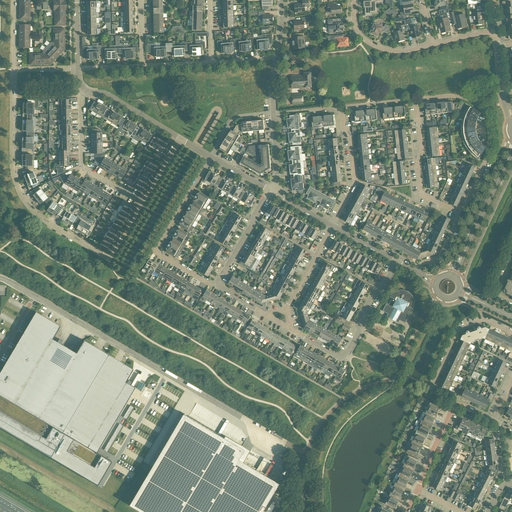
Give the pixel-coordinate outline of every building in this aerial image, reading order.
[(19,0),(19,20),(30,20),(30,0),(19,0)] [(53,0),(54,11),(55,26),(66,25),(65,11),(66,11),(65,0),(53,0)] [(247,0),(247,1),(261,1),(261,6),(262,6),(262,10),(268,9),(268,6),(272,6),(271,0),(247,0)] [(303,4),(295,5),(295,12),(305,11),(305,7),(309,6),(308,0),(306,0),(302,0),(303,4)] [(370,0),(371,1),(364,1),(364,5),(365,5),(365,16),(371,16),(371,13),(376,13),(376,2),(378,2),(378,0),(370,0)] [(447,0),(436,0),(434,0),(435,7),(441,6),(442,10),(449,8),(447,0)] [(334,4),(328,5),(328,11),(331,11),(332,14),(342,13),(341,7),(334,7),(334,4)] [(404,12),(400,12),(401,17),(410,15),(409,11),(414,10),(413,4),(403,6),(404,12)] [(474,16),(469,17),(470,23),(473,22),(474,22),(475,25),(483,24),(481,6),(477,7),(477,11),(478,13),(473,13),(474,16)] [(445,18),(438,20),(441,33),(451,31),(448,19),(451,19),(448,9),(441,10),(442,14),(444,14),(445,18)] [(265,12),(258,12),(259,18),(261,18),(262,19),(262,23),(272,23),(272,15),(265,15),(265,12)] [(454,12),(450,13),(452,22),(455,21),(458,29),(462,28),(462,27),(467,26),(464,14),(455,16),(454,12)] [(302,21),(294,22),(295,30),(305,29),(304,21),(310,21),(310,17),(302,18),(302,21)] [(337,19),(328,20),(328,23),(330,23),(330,28),(330,29),(330,33),(334,33),(343,32),(342,21),(337,22),(337,19)] [(411,19),(404,21),(407,31),(411,30),(413,38),(420,36),(418,26),(413,27),(411,19)] [(374,23),(370,33),(374,35),(374,36),(374,37),(375,37),(375,38),(376,38),(377,38),(377,37),(378,37),(380,33),(381,33),(382,32),(388,34),(391,27),(385,24),(384,28),(378,25),(379,24),(375,23),(375,24),(374,23)] [(19,25),(19,48),(30,48),(30,25),(19,25)] [(398,31),(394,32),(396,41),(397,41),(398,42),(404,40),(402,32),(406,31),(404,25),(398,26),(399,30),(398,31)] [(54,45),(51,48),(59,56),(65,50),(64,28),(53,29),(54,45)] [(295,37),(293,38),(294,49),(305,48),(303,33),(295,34),(295,37)] [(272,34),(262,35),(263,49),(269,49),(269,45),(272,44),(272,34)] [(258,37),(253,37),(254,44),(257,44),(257,50),(263,49),(262,35),(262,36),(257,36),(258,37)] [(344,35),(328,36),(329,40),(336,39),(337,47),(349,46),(348,38),(344,38),(344,35)] [(248,41),(244,41),(245,51),(251,51),(251,45),(254,44),(253,37),(248,38),(248,41)] [(129,58),(128,48),(128,45),(128,42),(122,42),(122,39),(119,39),(119,45),(120,52),(123,52),(123,58),(129,58)] [(230,43),(226,43),(227,53),(233,52),(233,47),(236,46),(235,39),(230,40),(230,43)] [(240,39),(235,39),(236,46),(239,46),(239,52),(245,51),(244,41),(240,42),(240,39)] [(222,41),(217,41),(218,49),(221,48),(221,54),(227,53),(226,43),(222,44),(222,41)] [(191,42),(186,43),(187,50),(190,50),(190,55),(196,55),(196,45),(191,45),(191,42)] [(195,42),(196,45),(196,55),(202,55),(202,49),(205,49),(205,42),(195,42)] [(92,43),(93,49),(93,59),(99,59),(99,53),(102,53),(101,46),(100,46),(100,44),(98,44),(98,43),(92,43)] [(164,47),(160,47),(160,57),(166,56),(166,51),(169,51),(169,43),(164,44),(164,47)] [(173,43),(169,43),(169,51),(172,51),(172,56),(178,56),(178,46),(174,46),(173,43)] [(182,46),(178,46),(178,56),(184,56),(184,50),(187,50),(186,43),(182,43),(182,46)] [(155,44),(147,44),(147,52),(154,52),(154,57),(160,57),(160,47),(156,47),(155,44)] [(119,45),(110,46),(111,49),(111,59),(117,58),(117,53),(120,52),(119,45)] [(133,48),(128,48),(129,58),(135,58),(135,52),(138,52),(138,45),(133,45),(133,48)] [(106,46),(101,46),(102,53),(105,53),(105,59),(111,59),(111,49),(106,49),(106,46)] [(88,47),(83,47),(84,54),(87,54),(87,60),(93,59),(93,49),(88,49),(88,47)] [(46,54),(29,54),(29,65),(51,64),(59,56),(51,48),(46,54)] [(304,75),(291,76),(291,82),(306,81),(311,81),(311,72),(304,73),(304,75)] [(306,81),(291,82),(291,89),(300,88),(305,88),(305,89),(309,89),(309,88),(312,87),(311,81),(306,81)] [(303,93),(292,94),(292,105),(303,104),(303,93)] [(23,103),(23,109),(35,109),(35,100),(28,100),(28,103),(23,103)] [(90,101),(88,105),(88,109),(89,110),(96,114),(102,105),(97,102),(96,103),(94,101),(93,102),(90,101)] [(452,102),(447,102),(448,113),(455,112),(458,102),(452,103),(452,102)] [(102,105),(96,114),(104,119),(109,110),(107,109),(107,108),(102,105)] [(404,106),(399,107),(400,117),(409,116),(408,109),(405,109),(404,106)] [(469,106),(466,113),(477,118),(480,114),(470,107),(469,106)] [(383,112),(380,112),(380,119),(389,119),(388,108),(383,109),(383,112)] [(23,109),(22,117),(32,117),(35,117),(35,115),(34,115),(35,109),(23,109)] [(109,110),(104,119),(111,123),(117,114),(112,110),(111,112),(109,110)] [(376,110),(370,110),(372,120),(380,119),(380,112),(376,112),(376,110)] [(355,115),(351,115),(352,123),(361,122),(360,111),(354,112),(355,115)] [(290,116),(287,116),(288,124),(301,122),(300,115),(296,115),(296,113),(290,114),(290,116)] [(477,118),(466,113),(463,119),(475,122),(477,118)] [(111,123),(119,128),(124,119),(121,118),(122,117),(117,114),(111,123)] [(328,116),(329,126),(329,129),(336,128),(335,117),(334,117),(333,115),(328,116)] [(22,126),(32,126),(32,117),(22,117),(22,126)] [(119,128),(117,130),(121,132),(121,131),(123,133),(125,131),(126,132),(132,122),(127,119),(126,121),(124,119),(119,128)] [(126,132),(134,137),(139,128),(136,127),(137,126),(132,122),(126,132)] [(237,125),(234,129),(240,132),(248,132),(247,122),(241,123),(242,125),(237,125)] [(301,122),(288,124),(289,131),(299,130),(299,127),(300,127),(301,127),(301,126),(301,122)] [(34,126),(32,126),(22,126),(21,126),(21,130),(22,130),(22,131),(28,132),(28,134),(34,135),(34,126)] [(134,137),(132,139),(136,140),(138,142),(139,140),(141,141),(147,131),(142,128),(141,130),(139,128),(134,137)] [(91,133),(91,138),(102,138),(102,133),(101,133),(101,131),(98,129),(91,129),(91,133)] [(231,130),(228,135),(237,140),(239,135),(238,135),(240,132),(234,129),(233,131),(231,130)] [(299,130),(289,131),(289,138),(303,136),(302,133),(302,132),(301,132),(300,132),(299,130)] [(149,146),(154,137),(151,136),(152,134),(147,131),(141,141),(149,146)] [(455,137),(463,135),(464,141),(476,136),(475,132),(463,134),(452,135),(450,136),(451,146),(457,144),(455,137)] [(34,143),(34,135),(28,134),(28,137),(22,137),(22,139),(20,139),(20,143),(22,143),(32,143),(34,143)] [(228,135),(225,140),(234,145),(237,140),(228,135)] [(303,136),(289,138),(290,145),(303,144),(303,136)] [(476,136),(464,141),(468,147),(478,141),(476,136)] [(154,137),(149,146),(156,150),(162,140),(157,137),(156,139),(154,137)] [(162,140),(156,150),(164,155),(169,146),(166,145),(167,143),(162,140)] [(225,140),(223,144),(231,149),(234,145),(225,140)] [(478,141),(468,147),(472,153),(481,144),(478,141)] [(22,143),(22,152),(34,152),(34,143),(32,143),(22,143)] [(223,144),(220,149),(228,154),(231,149),(223,144)] [(481,144),(472,153),(475,156),(474,157),(478,161),(482,153),(481,152),(485,148),(481,144)] [(269,145),(261,145),(262,156),(270,155),(269,145)] [(249,146),(246,151),(254,156),(256,154),(256,146),(249,146)] [(301,146),(288,148),(289,155),(302,154),(301,146)] [(102,148),(91,148),(91,154),(95,153),(95,160),(105,154),(104,153),(102,153),(102,148)] [(34,152),(22,152),(22,160),(32,160),(34,160),(34,152)] [(105,154),(95,160),(101,163),(99,167),(103,169),(109,160),(105,157),(106,155),(105,154)] [(302,154),(289,155),(290,163),(303,161),(302,154)] [(263,162),(261,163),(266,171),(271,167),(270,155),(262,156),(263,162)] [(244,156),(240,163),(249,168),(253,162),(244,156)] [(148,159),(144,166),(154,171),(157,166),(149,162),(150,160),(148,159)] [(32,160),(22,160),(22,166),(27,166),(28,170),(34,169),(34,160),(32,160)] [(109,160),(103,169),(108,172),(113,162),(109,160)] [(56,168),(56,169),(57,169),(57,175),(64,172),(64,166),(69,166),(69,161),(59,161),(59,164),(58,165),(57,166),(56,167),(56,168)] [(303,161),(290,163),(290,170),(303,168),(303,161)] [(113,162),(108,172),(112,174),(118,165),(113,162)] [(253,162),(249,168),(260,174),(266,171),(261,163),(258,165),(253,162)] [(467,163),(465,168),(473,172),(475,167),(467,163)] [(118,165),(112,174),(116,177),(122,168),(118,165)] [(144,166),(141,171),(151,177),(154,171),(144,166)] [(122,168),(116,177),(121,180),(127,170),(122,168)] [(303,168),(290,170),(291,177),(304,175),(303,168)] [(465,168),(462,173),(471,177),(473,172),(465,168)] [(29,174),(24,176),(26,181),(35,178),(37,177),(34,169),(28,170),(29,174)] [(141,171),(138,176),(148,182),(151,177),(141,171)] [(205,180),(203,182),(205,183),(206,181),(210,184),(216,174),(212,172),(210,171),(205,180)] [(462,173),(460,178),(468,182),(471,177),(462,173)] [(60,179),(62,182),(69,186),(75,177),(70,174),(68,178),(66,176),(60,179)] [(216,174),(210,184),(215,186),(214,188),(215,189),(221,178),(220,177),(220,176),(216,174)] [(304,175),(291,177),(292,184),(303,183),(305,182),(304,175)] [(138,176),(135,181),(144,187),(148,182),(138,176)] [(341,176),(332,177),(332,183),(334,182),(334,186),(341,185),(340,182),(342,182),(341,176)] [(35,178),(26,181),(29,190),(40,184),(39,183),(40,182),(38,178),(37,178),(37,177),(35,178)] [(75,177),(69,186),(73,189),(79,179),(75,177)] [(221,178),(215,189),(216,190),(217,187),(222,190),(228,180),(224,178),(223,179),(221,178)] [(460,178),(458,183),(466,187),(468,182),(460,178)] [(48,191),(56,184),(53,179),(44,186),(48,191)] [(79,179),(73,189),(78,192),(79,190),(83,182),(79,179)] [(79,190),(83,192),(89,183),(85,180),(83,182),(79,190)] [(132,180),(131,182),(133,183),(132,187),(141,192),(144,187),(135,181),(132,180)] [(228,180),(222,190),(226,193),(225,195),(226,196),(233,184),(231,183),(228,180)] [(89,183),(83,192),(88,195),(93,185),(89,183)] [(303,183),(292,184),(293,191),(298,190),(298,192),(303,195),(305,191),(304,190),(303,183)] [(458,183),(455,188),(464,192),(466,187),(458,183)] [(233,184),(226,196),(227,196),(229,194),(233,197),(239,187),(235,185),(233,184)] [(363,184),(360,189),(368,193),(371,188),(363,184)] [(93,185),(88,195),(92,197),(98,188),(93,185)] [(303,195),(311,200),(317,191),(309,186),(307,188),(305,191),(303,195)] [(39,187),(30,192),(36,199),(36,200),(44,193),(39,187)] [(239,187),(233,197),(238,199),(237,202),(238,202),(244,191),(242,190),(243,189),(239,187)] [(98,188),(92,197),(96,200),(102,190),(98,188)] [(455,188),(453,193),(462,197),(464,192),(455,188)] [(360,189),(358,193),(366,197),(368,193),(360,189)] [(102,190),(96,200),(101,203),(107,193),(102,190)] [(244,191),(238,202),(239,203),(240,201),(245,203),(250,194),(247,191),(246,192),(244,191)] [(317,191),(311,200),(318,204),(323,194),(317,191)] [(44,193),(36,200),(39,204),(44,201),(46,204),(51,199),(45,192),(44,193)] [(198,193),(196,197),(206,203),(209,198),(211,200),(211,199),(209,197),(200,192),(199,194),(198,193)] [(250,194),(245,203),(251,207),(256,198),(254,196),(253,195),(253,194),(251,192),(251,194),(250,194)] [(384,192),(380,201),(385,203),(389,195),(384,192)] [(107,193),(101,203),(105,205),(111,196),(107,193)] [(358,193),(355,197),(363,202),(366,197),(358,193)] [(453,193),(451,198),(459,202),(462,197),(453,193)] [(323,194),(318,204),(324,207),(329,198),(328,197),(323,194)] [(389,195),(385,203),(390,205),(394,197),(389,195)] [(194,201),(193,203),(205,210),(205,209),(203,208),(206,203),(196,197),(193,201),(194,201)] [(355,197),(353,202),(361,206),(364,208),(366,203),(363,202),(355,197)] [(394,197),(390,205),(395,208),(399,199),(394,197)] [(329,198),(324,207),(330,211),(336,201),(329,198)] [(451,198),(449,203),(457,207),(459,202),(451,198)] [(51,199),(46,204),(50,206),(47,211),(51,214),(57,205),(58,204),(51,199)] [(399,199),(395,208),(400,210),(404,202),(399,199)] [(126,202),(122,207),(130,211),(133,206),(126,202)] [(353,202),(350,206),(358,211),(361,206),(353,202)] [(404,202),(400,210),(405,212),(409,204),(404,202)] [(191,204),(189,208),(199,214),(202,210),(204,211),(205,210),(193,203),(192,205),(191,204)] [(57,205),(51,214),(59,218),(66,207),(63,206),(62,207),(58,204),(57,205)] [(360,221),(359,223),(361,224),(360,226),(362,228),(374,205),(372,204),(366,215),(364,214),(363,216),(365,217),(362,222),(360,221)] [(409,204),(405,212),(410,215),(414,206),(409,204)] [(272,205),(267,213),(272,216),(277,207),(272,205)] [(226,206),(220,213),(222,215),(228,208),(226,206)] [(350,206),(348,211),(356,215),(358,211),(350,206)] [(414,206),(410,215),(415,217),(419,209),(414,206)] [(66,207),(59,218),(66,223),(71,214),(72,212),(68,210),(69,209),(66,207)] [(122,207),(119,212),(127,216),(130,211),(122,207)] [(277,207),(272,216),(277,218),(281,210),(277,207)] [(187,213),(186,214),(198,221),(198,220),(196,219),(199,214),(189,208),(186,212),(187,213)] [(419,209),(415,217),(420,219),(424,211),(419,209)] [(281,210),(277,218),(281,221),(286,213),(281,210)] [(117,211),(114,216),(124,222),(127,216),(119,212),(117,211)] [(230,216),(232,217),(240,222),(243,218),(233,211),(230,216)] [(348,211),(345,215),(354,220),(356,215),(348,211)] [(424,211),(420,219),(425,222),(429,213),(424,211)] [(71,214),(66,223),(71,226),(74,221),(76,223),(80,217),(77,215),(72,212),(71,214)] [(286,213),(281,221),(279,225),(284,228),(286,224),(291,215),(286,213)] [(184,216),(182,220),(192,226),(195,221),(197,222),(198,221),(186,214),(185,216),(184,216)] [(291,215),(286,224),(291,226),(295,218),(291,215)] [(345,215),(343,220),(351,224),(354,220),(345,215)] [(442,215),(440,220),(448,224),(450,219),(442,215)] [(114,216),(111,221),(121,227),(124,222),(114,216)] [(79,224),(76,229),(81,232),(86,223),(87,221),(80,217),(76,223),(79,224)] [(232,217),(229,222),(238,227),(240,222),(232,217)] [(295,218),(291,226),(295,229),(300,221),(295,218)] [(367,222),(363,230),(368,232),(372,224),(374,221),(368,219),(367,221),(367,222)] [(181,224),(179,226),(188,231),(187,232),(189,233),(190,231),(192,231),(193,231),(195,228),(192,226),(182,220),(180,224),(181,224)] [(440,220),(437,225),(446,229),(448,224),(440,220)] [(86,223),(81,232),(89,236),(95,225),(92,223),(91,224),(87,221),(86,223)] [(108,226),(110,227),(118,232),(121,227),(111,221),(108,226)] [(225,225),(227,227),(235,232),(238,227),(229,222),(227,221),(225,225)] [(300,221),(295,229),(300,232),(305,223),(300,221)] [(305,223),(300,232),(305,234),(309,226),(305,223)] [(372,224),(368,232),(372,235),(377,227),(372,224)] [(437,225),(435,230),(444,234),(446,229),(437,225)] [(309,226),(305,234),(304,237),(308,239),(310,237),(314,229),(309,226)] [(110,227),(107,233),(115,237),(118,232),(110,227)] [(227,227),(224,231),(232,236),(235,232),(227,227)] [(263,227),(261,231),(268,236),(271,231),(263,227)] [(377,227),(372,235),(377,237),(381,229),(377,227)] [(178,230),(175,234),(188,241),(190,238),(189,236),(191,234),(189,233),(187,232),(186,233),(180,229),(179,230),(178,230)] [(314,229),(310,237),(314,240),(319,231),(314,229)] [(381,229),(377,237),(381,239),(386,231),(381,229)] [(219,235),(221,236),(229,241),(232,236),(224,231),(222,230),(219,235)] [(435,230),(433,235),(441,239),(444,234),(435,230)] [(105,231),(102,236),(112,242),(115,237),(107,233),(105,231)] [(261,231),(258,236),(266,240),(268,236),(261,231)] [(386,231),(381,239),(386,242),(390,234),(386,231)] [(174,238),(173,240),(184,247),(187,248),(188,246),(186,245),(188,241),(175,234),(173,238),(174,238)] [(390,234),(386,242),(390,244),(395,236),(390,234)] [(433,235),(431,240),(439,244),(441,239),(433,235)] [(102,236),(99,241),(101,242),(99,246),(107,250),(112,242),(102,236)] [(221,236),(218,241),(226,246),(229,241),(221,236)] [(258,236),(255,240),(263,245),(266,240),(258,236)] [(395,236),(390,244),(395,247),(399,239),(395,236)] [(399,239),(395,247),(399,249),(404,241),(399,239)] [(171,241),(169,245),(179,251),(182,247),(184,248),(184,247),(173,240),(172,242),(171,241)] [(255,240),(253,244),(263,251),(265,247),(266,247),(267,247),(263,245),(255,240)] [(331,244),(328,250),(330,251),(331,250),(332,249),(335,251),(340,243),(335,240),(332,245),(331,244)] [(431,240),(428,245),(437,248),(439,244),(431,240)] [(215,241),(213,248),(214,248),(222,253),(225,248),(217,244),(217,243),(215,241)] [(404,241),(399,249),(404,252),(408,244),(404,241)] [(340,243),(335,251),(340,254),(344,245),(340,243)] [(253,244),(250,249),(260,255),(261,255),(263,251),(253,244)] [(408,244),(404,252),(408,254),(413,246),(408,244)] [(167,250),(166,252),(178,259),(179,256),(180,256),(181,256),(181,255),(181,254),(181,253),(179,251),(169,245),(166,249),(167,250)] [(344,245),(340,254),(345,256),(349,248),(344,245)] [(428,245),(426,249),(433,253),(434,254),(437,248),(428,245)] [(299,246),(296,251),(304,256),(306,251),(299,246)] [(413,246),(408,254),(413,257),(417,248),(413,246)] [(214,248),(211,253),(219,258),(222,253),(214,248)] [(349,248),(345,256),(349,259),(354,251),(349,248)] [(417,248),(413,257),(417,259),(418,258),(422,251),(417,248)] [(250,249),(248,253),(257,259),(260,255),(250,249)] [(418,258),(420,259),(426,257),(424,250),(422,251),(418,258)] [(296,251),(293,256),(301,260),(304,256),(296,251)] [(354,251),(349,259),(354,261),(359,253),(354,251)] [(211,253),(208,258),(217,262),(219,258),(211,253)] [(248,253),(245,258),(255,263),(257,259),(248,253)] [(359,253),(354,261),(359,264),(363,256),(359,253)] [(289,260),(291,261),(298,265),(301,260),(293,256),(291,255),(289,260)] [(363,256),(359,264),(363,267),(368,258),(363,256)] [(208,258),(206,262),(214,267),(217,262),(208,258)] [(245,258),(242,262),(245,264),(243,266),(251,271),(255,263),(245,258)] [(368,258),(363,267),(368,269),(373,261),(368,258)] [(145,265),(143,269),(148,272),(154,262),(149,259),(146,266),(145,265)] [(291,261),(288,266),(296,270),(298,265),(291,261)] [(325,261),(322,266),(323,267),(323,266),(331,271),(334,266),(325,261)] [(373,261),(368,269),(373,272),(378,264),(373,261)] [(148,272),(148,273),(153,275),(154,272),(158,265),(154,262),(148,272)] [(206,262),(203,267),(211,272),(214,267),(206,262)] [(285,264),(283,269),(286,270),(293,274),(296,270),(288,266),(285,264)] [(378,264),(373,272),(378,275),(382,266),(378,264)] [(155,273),(153,275),(157,277),(163,267),(158,265),(154,272),(155,273)] [(323,267),(320,271),(328,276),(331,271),(323,266),(323,267)] [(157,277),(157,278),(162,281),(163,278),(163,277),(167,270),(163,267),(157,277)] [(203,267),(200,272),(208,276),(211,272),(203,267)] [(163,277),(163,278),(167,280),(172,272),(167,270),(163,277)] [(286,270),(283,275),(291,279),(293,274),(286,270)] [(320,271),(318,276),(326,280),(328,276),(320,271)] [(172,272),(167,280),(172,283),(176,275),(172,272)] [(281,274),(278,278),(288,284),(291,279),(283,275),(281,274)] [(176,275),(172,283),(176,285),(180,278),(176,275)] [(233,276),(228,284),(233,287),(238,279),(233,276)] [(318,276),(315,281),(323,285),(326,280),(318,276)] [(174,288),(179,291),(185,280),(180,278),(176,285),(174,288)] [(275,283),(276,283),(287,289),(288,287),(287,286),(288,284),(278,278),(275,283)] [(238,279),(233,287),(238,289),(242,282),(238,279)] [(356,284),(366,290),(369,285),(361,281),(362,281),(359,279),(356,284)] [(185,280),(179,291),(183,293),(189,283),(185,280)] [(315,281),(312,285),(321,290),(323,285),(315,281)] [(242,282),(238,289),(242,292),(247,285),(242,282)] [(189,283),(183,293),(187,296),(194,285),(189,283)] [(276,283),(273,288),(275,289),(283,293),(284,291),(285,292),(287,289),(276,283)] [(353,289),(356,290),(364,294),(366,290),(356,284),(353,289)] [(194,285),(187,296),(192,298),(198,288),(194,285)] [(247,285),(242,292),(247,295),(251,287),(247,285)] [(312,285),(310,290),(321,296),(323,291),(321,290),(312,285)] [(251,287),(247,295),(252,298),(256,290),(251,287)] [(198,288),(192,298),(197,302),(199,298),(199,297),(203,290),(200,289),(198,288)] [(256,290),(252,298),(256,301),(261,293),(262,291),(257,288),(256,290)] [(272,294),(269,295),(271,301),(276,299),(278,297),(280,298),(283,293),(275,289),(272,294)] [(202,297),(200,300),(205,303),(207,300),(211,293),(207,290),(202,298),(202,297)] [(310,290),(307,295),(315,299),(318,301),(321,296),(310,290)] [(356,290),(354,295),(362,299),(364,294),(356,290)] [(387,303),(382,311),(388,314),(387,316),(398,323),(400,320),(405,323),(410,315),(407,314),(411,308),(413,309),(413,308),(414,307),(414,306),(414,304),(415,303),(414,301),(414,299),(413,297),(412,295),(411,294),(409,292),(408,291),(406,290),(404,290),(402,290),(400,290),(398,290),(396,291),(394,292),(393,293),(392,294),(391,295),(390,297),(392,298),(389,304),(387,303)] [(211,293),(207,300),(211,303),(216,295),(211,293)] [(261,293),(256,301),(261,303),(263,301),(265,302),(271,301),(269,295),(266,296),(261,293)] [(351,293),(349,298),(351,299),(359,303),(362,299),(354,295),(351,293)] [(211,303),(210,305),(214,308),(215,306),(220,298),(216,295),(211,303)] [(307,295),(305,300),(313,304),(315,299),(307,295)] [(220,298),(215,306),(220,308),(224,301),(220,298)] [(351,299),(349,304),(357,308),(359,303),(351,299)] [(302,304),(310,309),(313,304),(305,300),(302,304)] [(224,301),(220,308),(223,310),(221,313),(223,314),(229,303),(224,301)] [(346,302),(344,307),(354,312),(357,308),(349,304),(346,302)] [(229,303),(223,314),(227,316),(229,314),(233,306),(229,303)] [(301,304),(299,309),(301,310),(300,313),(301,319),(308,317),(307,314),(310,309),(302,304),(301,304)] [(233,306),(229,314),(233,316),(238,308),(233,306)] [(344,307),(341,311),(352,317),(354,312),(344,307)] [(233,316),(232,318),(236,321),(237,319),(242,311),(238,308),(233,316)] [(242,311),(237,319),(242,321),(246,314),(242,311)] [(341,311),(337,319),(346,323),(347,320),(349,322),(352,317),(341,311)] [(60,327),(36,312),(0,372),(0,428),(49,457),(50,457),(51,457),(52,457),(64,436),(64,435),(64,434),(64,433),(63,433),(62,432),(108,355),(84,341),(76,354),(52,339),(60,327)] [(246,314),(242,321),(246,324),(251,316),(246,314)] [(308,317),(301,319),(303,324),(306,326),(304,329),(309,331),(310,331),(309,331),(314,323),(309,320),(308,317)] [(248,327),(246,329),(251,332),(252,331),(257,323),(252,320),(248,327)] [(316,320),(314,323),(309,331),(310,331),(314,333),(319,325),(320,322),(316,320)] [(257,323),(252,331),(256,333),(257,333),(261,325),(257,323)] [(256,333),(255,335),(260,338),(261,336),(266,328),(261,325),(257,333),(256,333)] [(319,325),(314,333),(319,336),(323,328),(319,325)] [(462,335),(460,339),(461,340),(461,339),(471,344),(471,342),(483,338),(485,339),(489,329),(485,327),(484,328),(481,328),(481,327),(480,327),(479,326),(479,327),(478,327),(478,328),(477,329),(478,330),(470,332),(470,331),(469,331),(468,331),(467,331),(466,332),(466,333),(466,334),(464,335),(462,335)] [(261,336),(265,338),(270,330),(266,328),(261,336)] [(323,328),(319,336),(324,339),(328,331),(323,328)] [(485,339),(484,339),(490,342),(494,332),(489,329),(485,339)] [(270,330),(265,338),(270,341),(274,333),(270,330)] [(328,331),(324,339),(328,341),(333,333),(328,331)] [(494,332),(490,342),(495,344),(500,334),(494,332)] [(274,333),(270,341),(274,343),(279,336),(274,333)] [(333,333),(328,341),(333,344),(338,336),(333,333)] [(500,334),(495,344),(500,346),(505,336),(500,334)] [(279,336),(274,343),(279,346),(283,338),(279,336)] [(333,344),(332,344),(337,347),(339,344),(341,345),(345,338),(343,337),(342,339),(338,336),(333,344)] [(505,336),(500,346),(505,349),(510,339),(505,336)] [(283,338),(279,346),(283,348),(283,349),(288,341),(283,338)] [(461,340),(458,345),(468,349),(471,344),(461,339),(461,340)] [(283,348),(281,351),(286,354),(286,353),(292,343),(288,341),(283,349),(283,348)] [(292,343),(286,353),(292,356),(293,353),(297,346),(292,343)] [(458,345),(456,349),(466,354),(468,349),(458,345)] [(295,353),(293,356),(299,359),(305,348),(304,347),(304,348),(300,346),(298,349),(299,349),(296,354),(295,353)] [(305,348),(299,359),(303,362),(305,359),(310,351),(305,348)] [(456,349),(453,355),(463,360),(466,354),(456,349)] [(305,359),(303,362),(308,364),(314,353),(310,351),(305,359)] [(314,353),(308,364),(312,367),(318,356),(314,353)] [(453,355),(451,360),(461,365),(463,360),(453,355)] [(318,356),(312,367),(317,369),(317,368),(323,358),(318,356)] [(323,358),(317,368),(322,371),(322,369),(327,361),(323,358)] [(498,359),(496,364),(504,368),(507,362),(498,359)] [(451,360),(449,365),(459,370),(461,365),(451,360)] [(327,361),(322,369),(327,372),(332,363),(327,361)] [(327,372),(325,374),(330,377),(331,374),(336,366),(332,363),(327,372)] [(496,364),(494,368),(502,372),(504,368),(496,364)] [(449,365),(446,370),(456,375),(459,370),(449,365)] [(336,366),(331,374),(336,377),(341,368),(336,366)] [(341,368),(336,377),(340,379),(343,374),(344,374),(346,371),(342,369),(341,368)] [(494,368),(491,373),(500,377),(502,372),(494,368)] [(446,370),(444,376),(454,380),(456,375),(446,370)] [(491,373),(489,378),(497,382),(500,377),(491,373)] [(444,376),(441,381),(451,385),(454,380),(444,376)] [(489,378),(487,383),(495,387),(497,382),(489,378)] [(441,381),(439,386),(449,391),(451,385),(441,381)] [(465,388),(461,396),(466,399),(470,390),(465,388)] [(470,390),(466,399),(471,401),(475,393),(470,390)] [(475,393),(471,401),(476,403),(480,395),(475,393)] [(485,397),(481,406),(486,408),(489,402),(491,403),(495,395),(491,393),(488,399),(485,397)] [(480,395),(476,403),(481,406),(485,397),(480,395)] [(430,403),(428,407),(438,412),(439,409),(440,409),(441,407),(431,403),(431,402),(429,401),(428,402),(430,403)] [(428,407),(426,412),(437,417),(437,415),(438,412),(428,407)] [(423,411),(425,412),(423,417),(433,422),(435,419),(436,419),(437,417),(426,412),(423,411)] [(183,416),(131,504),(143,511),(262,511),(279,485),(238,461),(244,451),(183,416)] [(421,422),(432,427),(433,425),(432,425),(433,422),(423,417),(421,422)] [(458,423),(455,428),(458,430),(459,428),(463,430),(468,421),(463,419),(461,422),(460,424),(458,423)] [(417,426),(419,427),(429,431),(430,429),(431,429),(432,427),(421,422),(419,420),(418,421),(419,421),(417,426)] [(468,421),(463,430),(462,433),(467,435),(468,432),(472,423),(468,421)] [(472,423),(468,432),(473,434),(477,425),(472,423)] [(477,425),(473,434),(472,436),(476,439),(477,438),(481,428),(477,425)] [(417,431),(416,432),(427,437),(428,435),(427,434),(429,431),(419,427),(417,431)] [(481,428),(477,438),(481,440),(482,439),(484,435),(486,436),(489,431),(486,430),(481,428)] [(414,430),(414,431),(416,432),(414,437),(424,441),(426,438),(426,439),(427,437),(416,432),(417,431),(414,430)] [(484,435),(482,439),(484,440),(485,445),(495,444),(494,438),(493,439),(493,433),(489,431),(486,436),(484,435)] [(412,441),(423,447),(424,445),(423,444),(424,441),(414,437),(412,441)] [(409,440),(407,445),(410,446),(420,451),(421,448),(422,449),(423,447),(412,441),(409,440)] [(454,440),(452,445),(461,449),(463,444),(458,442),(454,440)] [(452,445),(450,450),(458,454),(461,449),(452,445)] [(406,450),(405,451),(408,452),(418,456),(419,454),(418,454),(420,451),(410,446),(407,451),(406,450)] [(450,450),(447,454),(456,458),(458,454),(450,450)] [(408,455),(406,460),(416,464),(417,462),(418,462),(419,460),(409,455),(407,454),(406,454),(408,455)] [(447,454),(445,459),(454,463),(456,458),(447,454)] [(445,459),(443,463),(452,468),(454,463),(445,459)] [(498,464),(497,459),(487,460),(488,466),(487,468),(487,469),(490,470),(492,468),(497,470),(497,469),(497,464),(498,464)] [(406,460),(404,464),(404,465),(415,470),(416,468),(415,467),(416,464),(406,460)] [(401,463),(401,464),(404,465),(401,470),(411,474),(413,471),(414,472),(415,470),(404,465),(404,464),(401,463)] [(443,463),(441,468),(450,472),(452,468),(443,463)] [(441,468),(439,473),(448,477),(450,472),(441,468)] [(495,473),(497,470),(492,468),(490,470),(487,469),(484,473),(493,478),(496,473),(495,473)] [(399,474),(410,480),(411,478),(410,477),(411,474),(401,470),(399,474)] [(397,473),(396,474),(399,475),(397,479),(407,484),(408,481),(409,482),(410,480),(399,474),(397,473)] [(439,473),(437,477),(445,481),(448,477),(439,473)] [(484,473),(482,478),(491,482),(493,478),(484,473)] [(437,477),(434,482),(443,486),(445,481),(437,477)] [(482,478),(480,482),(488,487),(491,482),(482,478)] [(395,484),(405,489),(406,487),(405,487),(407,484),(397,479),(395,484)] [(434,482),(432,487),(436,488),(441,491),(443,486),(434,482)] [(480,482),(477,487),(486,491),(488,487),(480,482)] [(392,483),(394,485),(392,489),(402,494),(404,491),(405,491),(405,489),(395,484),(392,483)] [(477,487),(475,491),(484,496),(486,491),(477,487)] [(392,489),(390,494),(401,499),(402,497),(401,497),(402,494),(392,489)] [(504,497),(499,507),(505,510),(509,500),(511,500),(511,492),(508,490),(505,497),(504,497)] [(475,491),(473,496),(482,500),(484,496),(475,491)] [(388,492),(387,493),(390,494),(388,499),(398,504),(399,501),(400,501),(401,499),(390,494),(388,492)] [(473,496),(470,500),(479,505),(482,500),(473,496)] [(384,503),(383,503),(386,504),(396,509),(397,507),(396,506),(398,504),(388,499),(386,503),(384,503)] [(470,500),(468,505),(473,508),(477,510),(479,505),(470,500)] [(423,503),(420,508),(429,511),(432,507),(426,505),(423,503)]
